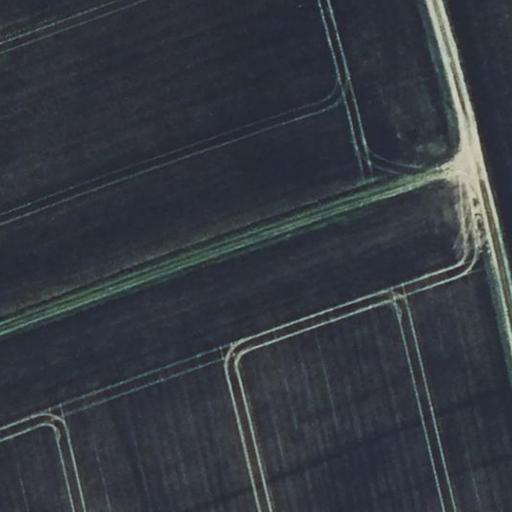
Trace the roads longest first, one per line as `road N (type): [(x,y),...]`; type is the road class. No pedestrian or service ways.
road 1 (track): [(0,338),(474,166)]
road 2 (track): [(433,0),(474,166)]
road 3 (track): [(474,166),(511,322)]
